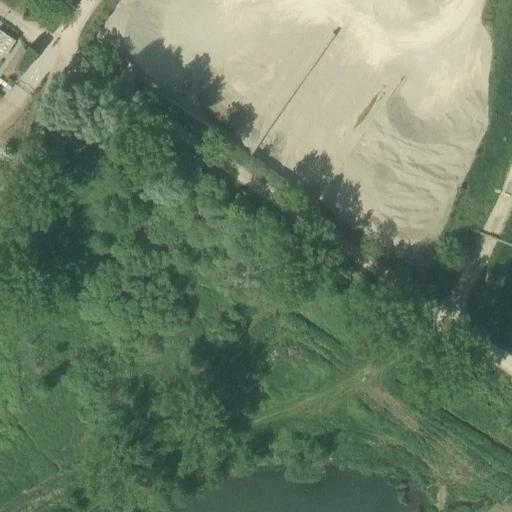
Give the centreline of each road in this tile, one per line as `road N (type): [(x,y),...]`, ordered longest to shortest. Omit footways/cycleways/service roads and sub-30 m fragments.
road 1 (track): [(454,326),(61,57)]
road 2 (track): [(111,511),(217,443),(316,411),(454,326)]
road 3 (track): [(0,202),(22,184),(51,125),(61,57)]
road 4 (unknown): [(468,0),(451,24),(434,29),(355,0)]
